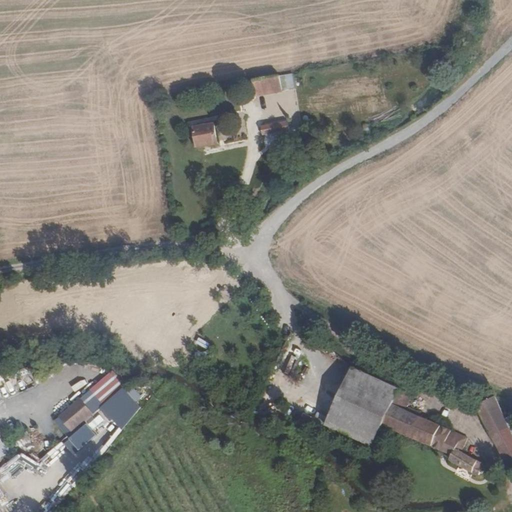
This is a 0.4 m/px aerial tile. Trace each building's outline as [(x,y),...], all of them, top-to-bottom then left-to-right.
[(281,77),(253,82),(256,96),(283,92),(281,80),(281,77)] [(291,78),(281,80),(283,92),(294,90),(293,78),(291,78)] [(262,127),(264,136),(290,132),(289,122),(262,127)] [(217,124),(194,127),(197,148),(204,147),(220,144),(217,124)] [(450,458),(480,472),(483,466),(460,452),(466,440),(404,410),(408,403),(397,397),(400,391),(352,368),(336,403),(384,426),(390,428),(450,458)] [(146,403),(158,388),(153,384),(141,400),(146,403)] [(511,466),(511,433),(494,397),(476,406),(507,468),(511,466)] [(93,415),(80,399),(59,417),(65,424),(72,432),(93,415)] [(384,426),(336,403),(326,426),(373,447),(384,426)] [(301,423),(311,427),(315,419),(305,414),(301,423)] [(59,417),(54,420),(60,427),(65,424),(59,417)] [(384,426),(373,447),(379,450),(390,428),(384,426)] [(81,463),(82,463),(92,448),(86,444),(89,440),(80,433),(70,447),(61,441),(47,460),(76,480),(81,473),(76,470),(81,463)] [(480,472),(450,458),(449,461),(477,477),(480,472)]
